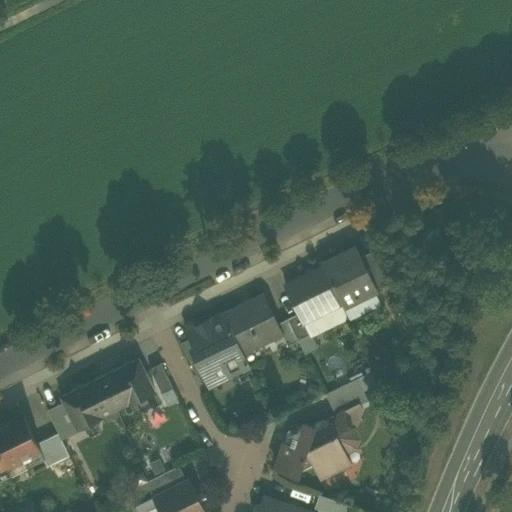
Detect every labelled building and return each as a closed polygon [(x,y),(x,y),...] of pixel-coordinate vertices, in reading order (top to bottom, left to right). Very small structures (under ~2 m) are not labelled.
[(360,256),(376,288),(393,280),(377,248),(360,256)] [(357,249),(324,265),(343,303),(343,304),(376,288),(360,256),(357,249)] [(304,321),(343,303),(324,265),(286,284),(299,312),(304,321)] [(264,294),(225,313),(244,351),(282,332),(278,323),(264,294)] [(289,317),(289,318),(299,339),(310,333),(304,321),(299,312),(289,317)] [(250,364),(244,351),(225,313),(189,331),(192,337),(194,341),(196,340),(199,347),(195,348),(205,369),(209,377),(233,365),(236,371),(250,364)] [(299,339),(289,318),(278,323),(282,332),(289,344),(299,339)] [(182,342),(197,373),(205,369),(195,348),(199,347),(196,340),(194,341),(192,337),(182,342)] [(140,357),(101,377),(116,409),(156,390),(140,357)] [(150,367),(163,392),(173,387),(161,362),(150,367)] [(233,365),(209,377),(212,383),(236,371),(233,365)] [(78,428),(116,409),(101,377),(62,396),(64,399),(76,423),(78,428)] [(326,393),(336,413),(361,402),(361,404),(369,400),(358,377),(326,393)] [(47,407),(59,431),(76,423),(64,399),(47,407)] [(304,428),(302,424),(298,422),(294,422),(291,424),(289,428),(290,432),(292,435),(289,443),(285,441),(276,466),(301,475),(303,469),(315,463),(322,477),(351,463),(344,449),(358,443),(352,431),(353,427),(357,429),(359,422),(364,419),(361,414),(362,414),(364,409),(361,404),(361,402),(336,413),(340,414),(341,417),(338,426),(322,420),(321,424),(317,426),(306,422),(304,428)] [(148,408),(151,422),(167,419),(164,405),(148,408)] [(24,414),(0,425),(0,449),(8,466),(24,458),(28,466),(45,458),(46,457),(38,442),(24,414)] [(70,454),(59,431),(38,442),(46,457),(45,458),(48,465),(70,454)] [(0,479),(12,474),(8,466),(0,449),(0,479)] [(156,476),(163,491),(187,479),(180,465),(156,476)] [(147,481),(154,495),(163,491),(156,476),(147,481)] [(161,511),(207,511),(190,477),(187,479),(163,491),(154,495),(161,511)] [(315,507),(331,511),(349,511),(352,504),(320,493),(315,507)] [(261,511),(314,511),(266,496),(261,511)]
